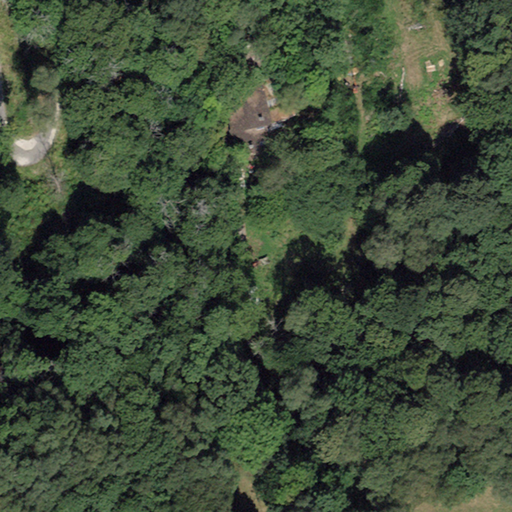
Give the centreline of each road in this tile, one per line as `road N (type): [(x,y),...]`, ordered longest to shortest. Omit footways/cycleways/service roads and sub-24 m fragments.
road 1 (track): [(383,511),(234,367),(241,268),(202,39),(180,0)]
road 2 (track): [(49,0),(56,84),(46,133),(32,152),(8,141),(0,114)]
